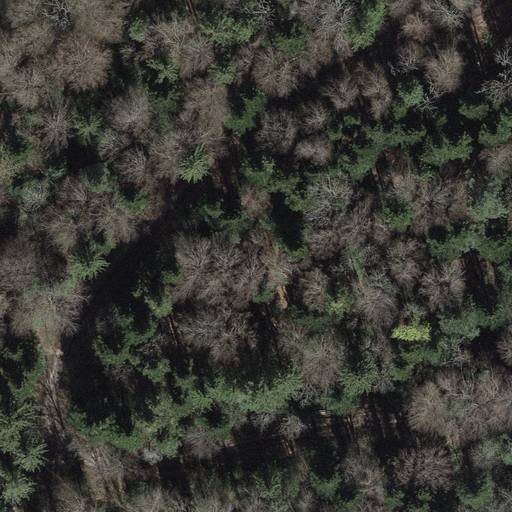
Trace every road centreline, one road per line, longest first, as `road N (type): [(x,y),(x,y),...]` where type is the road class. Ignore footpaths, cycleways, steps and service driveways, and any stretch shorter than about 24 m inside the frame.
road 1 (track): [(0,511),(50,432),(73,323),(177,194),(354,51),(503,0)]
road 2 (track): [(50,432),(106,462),(511,403)]
